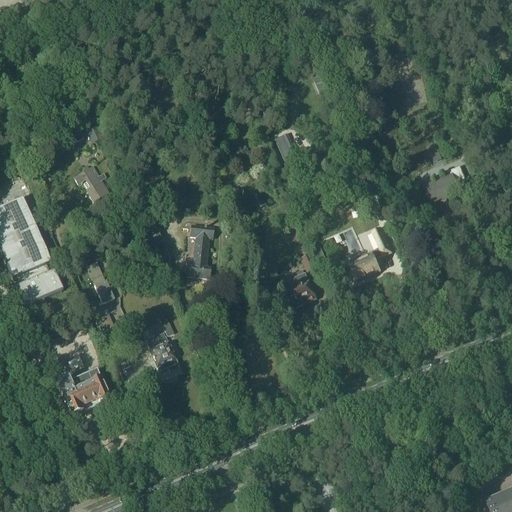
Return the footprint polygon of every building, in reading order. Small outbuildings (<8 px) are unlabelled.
[(96,124),(90,126),(84,129),(91,146),(103,141),(96,124)] [(464,146),(457,129),(447,133),(454,150),(464,146)] [(285,137),(276,141),(281,153),(290,149),(285,137)] [(82,188),(83,187),(88,195),(87,196),(93,205),(108,196),(101,184),(106,181),(103,176),(98,179),(92,170),(87,173),(85,169),(82,171),(84,174),(73,181),(79,190),(81,188),(82,188)] [(465,185),(458,170),(448,174),(450,178),(423,189),(430,205),(444,199),(445,201),(458,196),(455,189),(465,185)] [(50,267),(21,202),(0,210),(0,256),(11,283),(15,282),(18,290),(15,291),(23,311),(61,294),(53,275),(49,277),(45,268),(50,267)] [(207,242),(211,243),(212,232),(207,232),(207,230),(204,230),(204,231),(190,229),(189,240),(195,241),(192,268),(187,268),(186,279),(207,282),(208,270),(204,270),(207,242)] [(371,257),(348,268),(351,274),(348,276),(347,278),(349,282),(352,283),(354,282),(355,283),(357,283),(357,284),(365,280),(364,279),(378,273),(376,267),(379,265),(377,261),(383,259),(391,256),(381,232),(372,236),(379,251),(370,255),(371,257)] [(162,239),(149,245),(152,251),(164,246),(162,239)] [(307,275),(317,270),(311,256),(300,261),(307,275)] [(296,291),(296,292),(287,296),(294,312),(297,310),(298,313),(301,314),(304,313),(305,310),(304,307),(306,307),(305,305),(314,301),(305,283),(306,282),(304,276),(303,276),(302,273),(295,276),(297,279),(294,281),(298,290),(296,291)] [(104,283),(94,288),(94,289),(102,307),(113,302),(114,302),(106,283),(104,283)] [(108,316),(97,321),(98,324),(100,327),(111,322),(108,316)] [(166,320),(159,323),(167,339),(174,336),(166,320)] [(148,353),(157,373),(177,365),(168,344),(167,344),(165,339),(165,340),(163,335),(156,338),(158,343),(148,348),(149,352),(148,353)] [(108,404),(104,395),(95,375),(86,379),(85,377),(77,381),(78,382),(66,387),(64,382),(55,386),(71,421),(74,422),(79,420),(80,417),(98,409),(102,410),(107,408),(108,404)] [(448,461),(438,466),(439,468),(441,471),(450,467),(448,461)] [(511,511),(511,491),(483,505),(486,511),(511,511)]
